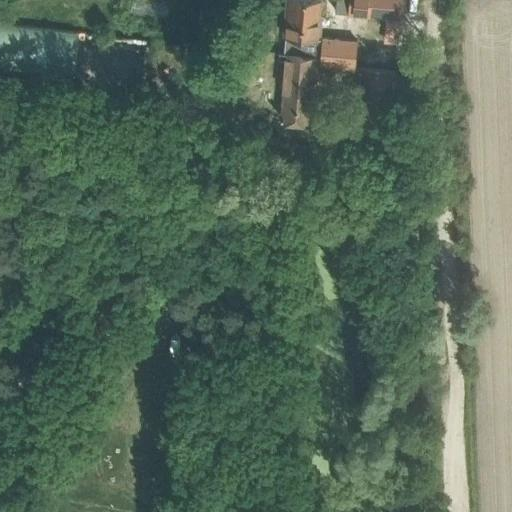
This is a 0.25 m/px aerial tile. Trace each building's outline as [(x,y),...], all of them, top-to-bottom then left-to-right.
[(289,0),(286,34),(318,37),(321,0),(289,0)] [(336,0),(336,11),(346,11),(399,15),(399,0),(336,0)] [(322,37),(320,64),(355,68),(358,40),(322,37)] [(286,51),(280,116),(291,117),(311,119),(316,64),(317,54),(297,52),(286,51)] [(367,81),(365,81),(360,122),(390,125),(394,83),(393,83),(394,70),(368,67),(367,81)]
